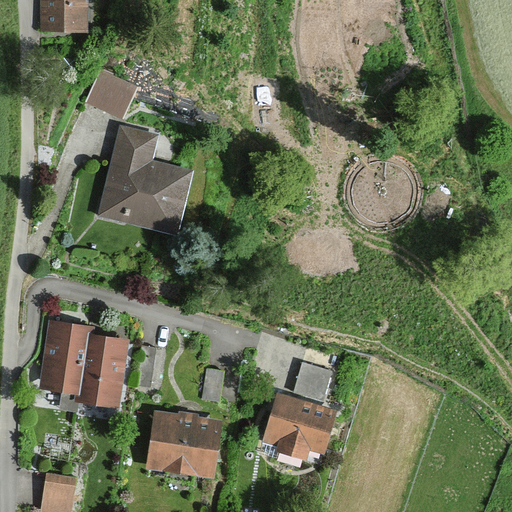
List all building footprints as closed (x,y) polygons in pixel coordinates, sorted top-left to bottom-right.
[(93,35),(92,0),(46,0),(47,35),(93,35)] [(125,112),(138,77),(100,62),(87,97),(125,112)] [(101,216),(175,234),(189,176),(149,166),(156,138),(122,130),(101,216)] [(126,408),(137,337),(97,331),(98,323),(54,316),(43,387),(84,393),(83,401),(126,408)] [(326,394),(334,365),(305,358),(297,387),(326,394)] [(203,396),(221,398),(225,367),(207,365),(203,396)] [(330,456),(342,411),(279,394),(266,439),(286,444),(283,454),(318,464),(321,454),(330,456)] [(219,480),(229,420),(161,409),(151,470),(219,480)] [(45,470),(41,506),(72,509),(75,473),(45,470)]
